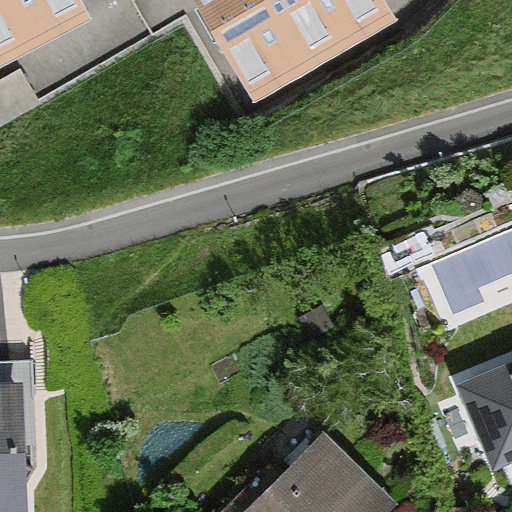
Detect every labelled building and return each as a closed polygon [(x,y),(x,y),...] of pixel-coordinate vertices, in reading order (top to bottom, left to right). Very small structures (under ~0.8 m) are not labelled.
[(0,0),(0,48),(88,5),(85,0),(0,0)] [(389,0),(209,0),(257,83),(393,5),(389,0)] [(0,70),(0,115),(40,95),(22,60),(0,70)] [(511,362),(464,382),(499,467),(511,462),(511,362)] [(0,511),(38,511),(31,384),(0,385),(0,511)] [(321,431),(237,511),(382,511),(391,504),(321,431)]
